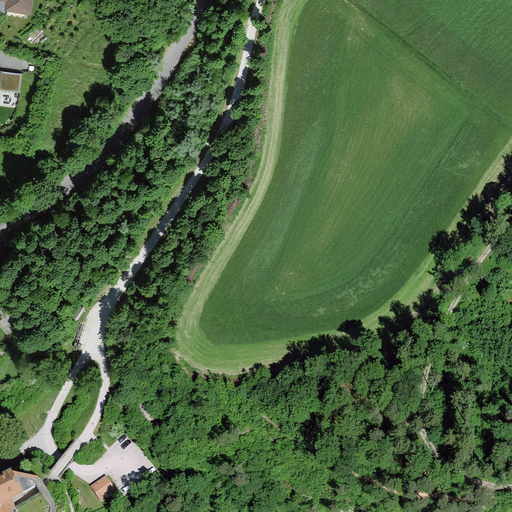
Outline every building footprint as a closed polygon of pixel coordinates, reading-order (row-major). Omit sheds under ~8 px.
[(0,0),(0,13),(7,14),(8,8),(28,11),(29,0),(0,0)] [(0,89),(19,92),(22,74),(0,72),(1,70),(0,70),(0,89)] [(29,461),(24,450),(15,455),(20,465),(29,461)] [(11,476),(10,475),(0,479),(0,511),(11,511),(14,511),(13,509),(12,505),(10,501),(20,495),(11,476)] [(11,476),(20,495),(35,487),(41,483),(38,479),(12,476),(11,476)] [(106,477),(92,487),(100,500),(114,490),(106,477)] [(56,511),(57,507),(53,500),(42,484),(41,483),(35,487),(36,489),(39,493),(41,495),(50,507),(49,511),(56,511)]
